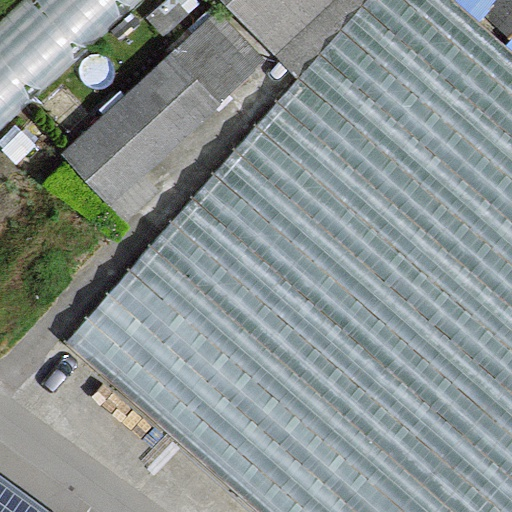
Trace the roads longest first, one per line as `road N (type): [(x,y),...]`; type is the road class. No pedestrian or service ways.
road 1 (track): [(0,389),(284,72)]
road 2 (unclassified): [(0,410),(138,511)]
